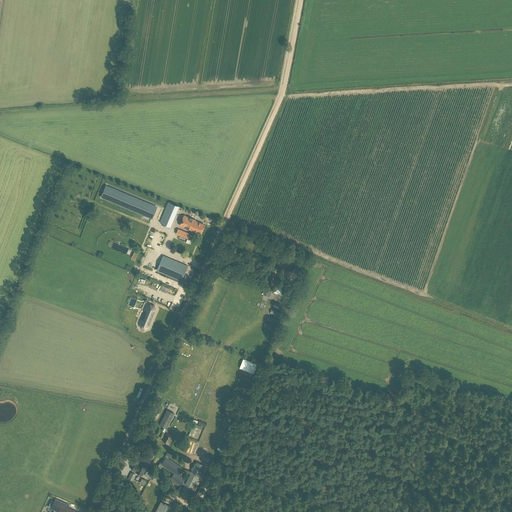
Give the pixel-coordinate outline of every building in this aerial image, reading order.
[(106,186),(102,197),(103,197),(152,218),(156,208),(106,186)] [(168,202),(160,223),(170,227),(178,206),(168,202)] [(184,215),(180,225),(194,231),(201,234),(204,225),(195,221),(196,220),(184,215)] [(178,229),(176,234),(187,239),(186,243),(189,244),(190,240),(191,240),(193,235),(178,229)] [(157,271),(181,281),(188,266),(163,256),(156,271),(157,271)] [(141,319),(139,324),(140,327),(145,329),(148,328),(156,310),(154,306),(150,304),(147,306),(144,311),(145,311),(142,319),(141,319)] [(167,410),(159,425),(166,428),(174,413),(167,410)] [(166,434),(162,441),(169,444),(172,437),(166,434)] [(160,462),(157,466),(160,468),(163,465),(174,473),(170,478),(180,485),(181,484),(184,486),(179,494),(188,498),(204,466),(196,461),(184,484),(182,483),(185,479),(179,475),(183,469),(168,458),(169,456),(166,454),(163,458),(164,459),(161,463),(160,462)] [(135,464),(132,469),(142,474),(145,468),(142,466),(143,465),(140,464),(139,466),(135,464)] [(202,484),(195,496),(199,498),(205,486),(202,484)] [(55,499),(51,508),(59,511),(78,511),(68,507),(69,505),(55,499)] [(171,511),(174,509),(161,502),(156,511),(171,511)]
